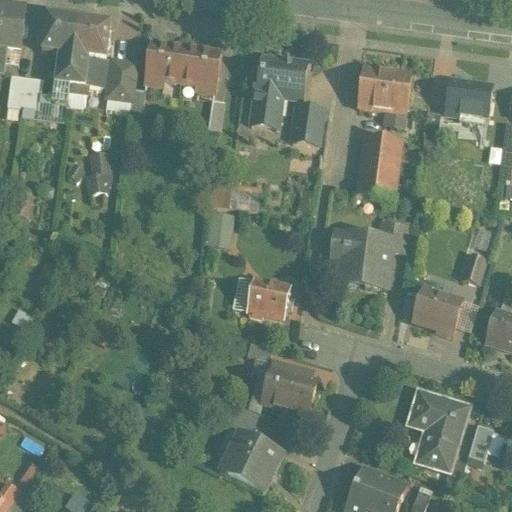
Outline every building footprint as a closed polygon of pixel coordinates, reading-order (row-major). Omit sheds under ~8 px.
[(27,17),(0,13),(0,53),(8,55),(22,57),(27,17)] [(79,25),(47,21),(42,58),(59,60),(53,104),(69,106),(79,25)] [(112,30),(79,25),(69,106),(70,98),(88,101),(89,93),(102,95),(106,67),(107,67),(112,30)] [(222,59),(151,50),(145,91),(165,94),(166,88),(197,92),(196,98),(216,101),(222,59)] [(307,71),(263,65),(260,88),(256,88),(255,101),(251,101),(256,102),(252,133),(278,137),(283,104),(302,107),(307,71)] [(125,68),(112,67),(107,104),(120,106),(125,68)] [(138,70),(125,68),(120,106),(132,108),(132,107),(134,96),(138,70)] [(412,82),(363,75),(358,115),(392,120),(406,121),(407,121),(412,82)] [(27,84),(12,82),(8,114),(24,116),(27,84)] [(44,86),(27,84),(24,116),(40,118),(44,86)] [(494,93),(450,87),(445,122),(466,125),(466,128),(486,131),(487,127),(489,127),(494,93)] [(147,97),(134,96),(132,107),(132,108),(130,124),(143,126),(147,97)] [(226,109),(213,107),(209,135),(221,137),(226,109)] [(324,118),(297,114),(293,150),(319,153),(324,118)] [(441,120),(428,118),(423,159),(435,161),(441,120)] [(406,121),(392,120),(390,134),(404,136),(406,121)] [(404,148),(364,143),(356,203),(357,203),(377,205),(385,206),(384,212),(394,213),(395,208),(396,208),(404,148)] [(511,177),(511,155),(503,154),(500,177),(511,179),(511,177)] [(109,165),(92,166),(94,182),(111,180),(109,165)] [(31,199),(17,197),(14,221),(28,222),(31,199)] [(377,205),(357,203),(355,215),(375,217),(377,205)] [(232,220),(210,217),(205,251),(227,254),(232,220)] [(412,233),(382,229),(380,245),(394,247),(393,257),(409,259),(412,233)] [(380,245),(336,239),(335,241),(343,242),(342,254),(341,254),(340,257),(351,258),(347,284),(366,286),(365,292),(388,295),(393,257),(394,247),(380,245)] [(487,266),(470,261),(462,286),(479,291),(487,266)] [(291,294),(254,287),(248,318),(250,319),(249,322),(263,325),(263,321),(285,326),(291,294)] [(464,308),(423,296),(413,328),(438,336),(437,339),(453,344),(464,308)] [(511,306),(505,305),(501,318),(511,321),(511,306)] [(511,321),(501,318),(496,317),(486,350),(511,357),(511,321)] [(179,328),(173,344),(184,348),(189,331),(179,328)] [(273,356),(252,349),(248,362),(257,364),(269,368),(269,367),(273,356)] [(252,380),(259,382),(249,415),(259,420),(260,421),(263,410),(275,369),(269,367),(269,368),(257,364),(252,380)] [(302,375),(275,368),(275,369),(263,410),(308,423),(318,388),(300,382),(302,375)] [(469,414),(439,405),(439,404),(420,398),(410,432),(429,437),(426,448),(426,449),(422,460),(434,464),(431,473),(449,479),(450,479),(454,466),(460,444),(456,443),(460,430),(464,432),(469,414)] [(249,415),(232,407),(220,431),(240,441),(240,440),(248,443),(259,420),(249,415)] [(494,437),(479,432),(469,463),(484,468),(494,437)] [(248,443),(240,440),(240,441),(221,480),(264,501),(283,461),(248,443)] [(467,470),(454,466),(450,479),(449,479),(445,490),(460,495),(467,470)] [(399,511),(407,492),(363,475),(347,511),(399,511)] [(21,499),(12,492),(4,504),(13,511),(21,499)] [(428,511),(432,501),(420,496),(414,511),(428,511)]
